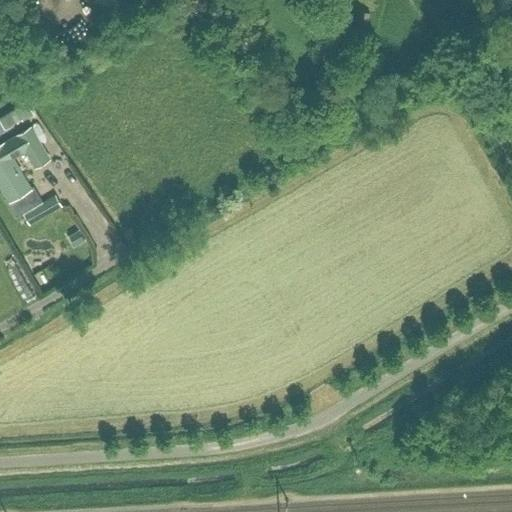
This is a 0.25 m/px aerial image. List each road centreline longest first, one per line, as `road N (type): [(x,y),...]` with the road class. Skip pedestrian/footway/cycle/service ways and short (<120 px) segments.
road 1 (unclassified): [(0,464),(212,452),(312,427),(511,307)]
road 2 (track): [(113,258),(433,69),(446,36),(429,0)]
